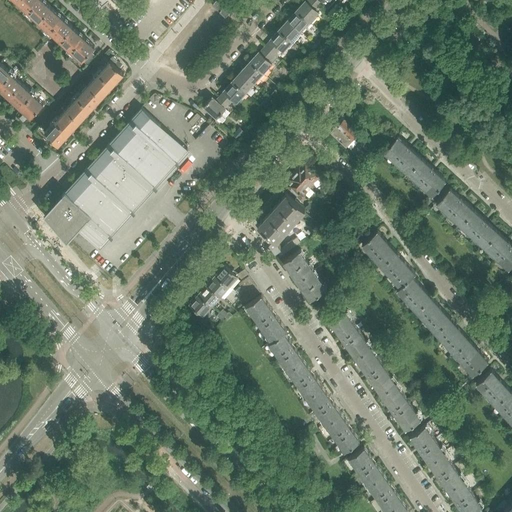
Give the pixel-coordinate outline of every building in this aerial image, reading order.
[(44,0),(17,0),(17,1),(39,20),(52,6),(44,0)] [(227,2),(224,0),(216,0),(213,4),(225,16),(233,7),(228,2),(227,2)] [(316,9),(322,2),(319,0),(304,0),(297,9),(311,22),(316,17),(314,16),(319,11),(316,9)] [(52,6),(39,20),(61,40),(73,26),(52,6)] [(311,22),(297,9),(288,18),(301,30),(305,26),(307,27),(311,22)] [(342,21),(348,14),(345,12),(339,18),(342,21)] [(301,30),(288,18),(279,28),(294,41),(298,37),(297,35),(301,30)] [(73,26),(61,40),(82,60),(82,59),(91,50),(95,46),(73,26)] [(289,46),(294,41),(279,28),(270,38),(271,39),(266,45),(275,53),(281,47),(284,50),(288,45),(289,46)] [(269,60),(275,53),(266,45),(260,51),(259,50),(250,60),(265,73),(270,68),(268,66),(272,62),(269,60)] [(82,59),(87,64),(96,54),(91,50),(82,59)] [(88,84),(102,96),(124,72),(110,59),(88,84)] [(265,73),(250,60),(242,70),(254,81),(259,77),(260,78),(265,73)] [(1,62),(0,63),(0,87),(10,96),(23,82),(1,62)] [(254,81),(242,70),(233,79),(247,92),(252,87),(250,86),(254,81)] [(243,97),(247,92),(233,79),(224,89),(225,90),(223,92),(219,96),(228,104),(234,98),(237,101),(241,96),(243,97)] [(10,96),(22,108),(31,116),(44,102),(23,82),(10,96)] [(66,108),(80,120),(102,96),(88,84),(66,108)] [(273,99),(269,95),(261,104),(265,108),(273,99)] [(221,113),(226,108),(225,107),(228,104),(219,96),(216,99),(213,96),(205,104),(204,105),(206,107),(209,110),(217,117),(216,118),(221,123),(225,119),(225,117),(221,113)] [(67,241),(79,228),(98,246),(188,148),(142,106),(109,142),(110,142),(107,145),(87,166),(85,169),(84,169),(65,190),(65,191),(62,194),(62,193),(44,213),(67,241)] [(80,120),(66,108),(45,131),(59,144),(80,120)] [(50,114),(55,118),(59,112),(55,108),(50,114)] [(202,116),(197,112),(188,121),(193,125),(202,116)] [(46,119),(50,123),(54,118),(50,114),(46,119)] [(353,137),(360,130),(344,116),(341,117),(337,121),(337,123),(353,137)] [(353,137),(337,123),(331,130),(346,144),(351,149),(355,144),(359,147),(359,148),(362,145),(358,142),(357,141),(354,138),(353,137)] [(234,133),(234,135),(237,138),(239,138),(243,133),(242,130),(240,129),(237,129),(234,133)] [(422,156),(408,144),(397,134),(384,149),(408,171),(422,156)] [(433,193),(433,192),(444,181),(446,178),(422,156),(408,171),(433,193)] [(294,172),(307,184),(311,188),(314,184),(313,182),(318,177),(305,165),(302,168),(299,166),(294,172)] [(307,184),(294,172),(287,179),(290,181),(287,185),(301,198),(306,192),(303,189),(307,184)] [(436,195),(439,198),(449,186),(444,181),(433,192),(436,195)] [(337,189),(329,182),(326,185),(334,193),(337,189)] [(449,186),(439,198),(436,201),(447,210),(450,213),(460,222),(474,208),(450,186),(449,186)] [(281,246),(277,240),(305,208),(286,191),(258,223),(273,237),(270,240),(276,249),(281,246)] [(310,203),(306,207),(315,216),(319,211),(310,203)] [(498,230),(484,217),(474,208),(460,222),(485,244),(498,230)] [(447,210),(442,216),(445,219),(450,213),(447,210)] [(377,228),(363,242),(382,263),(396,250),(377,228)] [(511,262),(511,242),(498,230),(485,244),(509,266),(511,262)] [(277,250),(280,255),(302,241),(299,236),(277,250)] [(284,260),(289,267),(297,279),(313,267),(300,249),(284,260)] [(415,271),(404,258),(396,250),(382,263),(400,284),(413,274),(415,271)] [(219,270),(216,274),(229,285),(238,275),(241,278),(249,273),(245,268),(238,273),(237,274),(233,271),(225,263),(223,264),(218,269),(219,270)] [(297,279),(310,298),(327,287),(313,267),(297,279)] [(208,282),(207,283),(220,295),(229,285),(216,274),(213,276),(212,276),(207,281),(208,282)] [(417,308),(431,295),(413,274),(400,284),(397,287),(417,308)] [(239,282),(242,286),(243,287),(253,281),(249,275),(239,282)] [(257,286),(253,281),(243,287),(244,289),(246,292),(257,286)] [(202,290),(199,293),(212,305),(220,295),(207,283),(206,284),(206,283),(201,289),(202,290)] [(246,292),(241,296),(245,301),(260,292),(257,286),(246,292)] [(191,301),(190,302),(197,309),(197,310),(201,314),(202,313),(203,314),(212,305),(199,293),(196,296),(195,295),(190,301),(191,301)] [(260,321),(274,311),(273,310),(273,309),(262,293),(247,304),(260,321)] [(431,295),(417,308),(436,329),(450,316),(431,295)] [(331,320),(342,337),(356,356),(371,345),(347,310),(331,320)] [(272,340),(284,331),(287,329),(276,313),(275,313),(274,311),(260,321),(272,340)] [(450,316),(436,329),(455,351),(469,337),(450,316)] [(289,368),(303,358),(284,331),(272,340),(270,341),(289,368)] [(469,337),(455,351),(473,372),(488,359),(469,337)] [(356,356),(369,376),(381,392),(396,381),(371,345),(356,356)] [(303,358),(289,368),(308,395),(322,385),(303,358)] [(510,388),(491,367),(477,380),(496,402),(510,388)] [(381,392),(406,427),(421,417),(396,381),(381,392)] [(322,385),(308,395),(326,422),(341,411),(322,385)] [(511,389),(510,388),(496,402),(511,419),(511,389)] [(341,411),(326,422),(345,448),(360,438),(341,411)] [(410,434),(419,446),(429,461),(444,450),(426,424),(410,434)] [(368,482),(383,472),(364,445),(350,455),(368,482)] [(429,461),(440,477),(448,488),(463,478),(444,450),(429,461)] [(387,509),(402,499),(383,472),(368,482),(387,509)] [(448,488),(459,503),(464,511),(472,511),(482,505),(463,478),(448,488)] [(411,511),(402,499),(387,509),(388,511),(411,511)]
